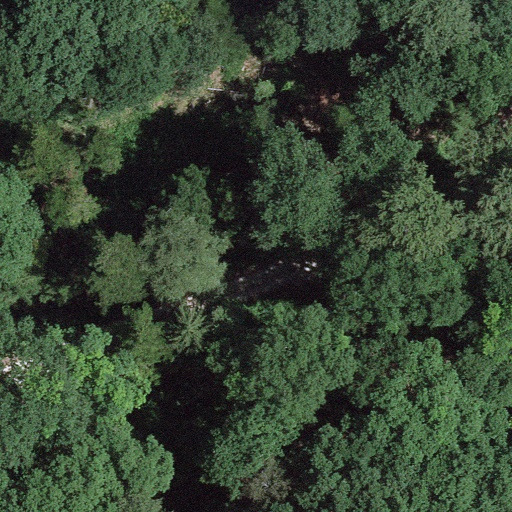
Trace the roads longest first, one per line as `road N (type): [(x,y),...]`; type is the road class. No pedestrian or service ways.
road 1 (track): [(0,385),(511,184)]
road 2 (track): [(419,511),(452,320),(475,243),(511,163)]
